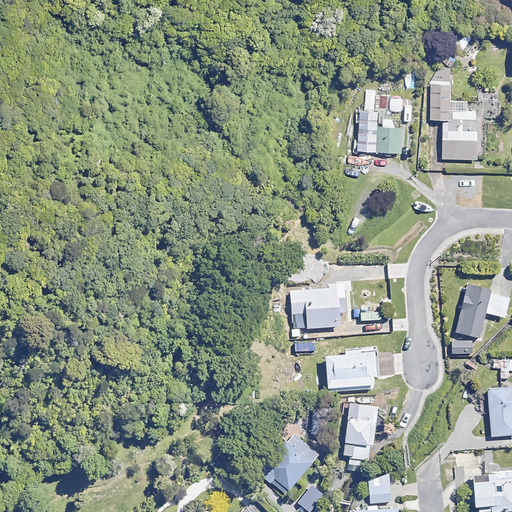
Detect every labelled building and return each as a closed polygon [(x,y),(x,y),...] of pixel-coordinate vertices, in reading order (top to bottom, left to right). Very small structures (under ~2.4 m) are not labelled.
[(511,0),(486,0),(511,13),(511,0)] [(469,50),(469,37),(459,37),(459,50),(469,50)] [(449,59),(428,59),(429,122),(442,121),(442,128),(433,128),(433,149),(442,149),(443,161),(477,160),(476,111),(466,112),(466,101),(450,101),(449,59)] [(387,117),(387,111),(387,93),(372,93),(372,111),(377,111),(377,117),(387,117)] [(370,107),(359,106),(356,127),(368,129),(370,107)] [(393,120),(382,120),(382,129),(376,129),(376,155),(401,155),(401,131),(393,131),(393,120)] [(501,296),(455,287),(446,333),(470,337),(475,312),(497,316),(501,296)] [(316,289),(261,292),(262,314),(277,313),(278,327),(318,325),(316,289)] [(471,343),(451,344),(451,356),(471,355),(471,343)] [(355,352),(306,356),(308,382),(357,378),(355,352)] [(500,380),(509,379),(508,372),(511,371),(511,357),(498,359),(500,380)] [(511,422),(510,388),(483,390),(485,435),(511,433),(511,422)] [(363,407),(334,404),(327,452),(357,455),(363,407)] [(326,406),(312,405),(310,435),(324,436),(326,406)] [(301,455),(273,434),(243,473),(270,495),(301,455)] [(471,450),(454,451),(455,482),(466,481),(465,462),(472,461),(471,450)] [(511,471),(474,473),(475,509),(511,507),(511,471)] [(389,504),(388,486),(368,488),(369,505),(389,504)] [(311,488),(305,497),(308,499),(301,507),(306,511),(309,511),(322,497),(311,488)]
